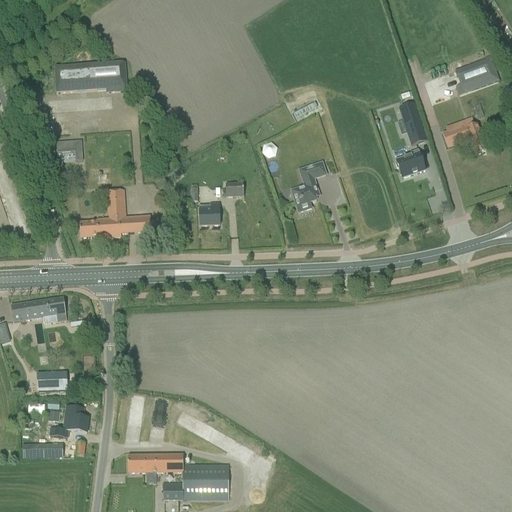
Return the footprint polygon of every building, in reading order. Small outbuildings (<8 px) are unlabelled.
[(498,83),(490,60),(455,73),(460,88),(455,90),(458,98),(498,83)] [(127,94),(125,65),(54,70),(56,96),(106,92),(106,95),(127,94)] [(414,105),(398,110),(403,124),(406,123),(409,134),(407,135),(411,148),(426,143),(414,105)] [(447,150),(469,142),(475,158),(486,153),(476,127),(467,130),(466,127),(442,136),(447,150)] [(82,164),(81,144),(56,145),(57,157),(74,156),(75,164),(82,164)] [(263,147),(261,155),(267,161),(275,158),(277,150),(271,145),(263,147)] [(411,158),(395,163),(402,181),(425,173),(418,153),(410,155),(411,158)] [(317,194),(313,181),(326,177),(322,165),(299,173),(303,185),(305,184),(306,188),(303,189),(304,193),(296,195),(298,203),(295,205),(298,215),(311,210),(310,206),(316,204),(314,195),(317,194)] [(173,183),(183,176),(177,169),(168,176),(173,183)] [(162,197),(171,189),(165,181),(155,189),(162,197)] [(225,186),(226,200),(244,199),(243,185),(225,186)] [(115,221),(96,223),(97,224),(79,225),(80,241),(98,240),(98,241),(121,240),(120,237),(150,235),(149,219),(125,221),(123,193),(106,194),(108,218),(115,217),(115,221)] [(198,208),(199,229),(220,228),(219,207),(198,208)] [(67,323),(66,317),(63,300),(10,308),(13,325),(43,320),(43,326),(67,323)] [(65,375),(37,376),(37,393),(65,392),(65,375)] [(51,431),(50,438),(66,440),(67,433),(76,434),(86,435),(88,420),(82,419),(83,411),(73,410),(67,409),(65,426),(64,432),(51,431)] [(48,412),(47,423),(59,424),(61,413),(48,412)] [(182,416),(177,425),(197,435),(202,426),(182,416)] [(76,458),(83,458),(85,445),(77,444),(76,458)] [(62,446),(23,447),(23,461),(62,460),(62,446)] [(183,458),(128,458),(128,476),(154,476),(182,475),(183,475),(183,467),(183,458)] [(182,485),(162,485),(163,503),(228,502),(228,467),(183,467),(183,475),(182,475),(182,485)]
